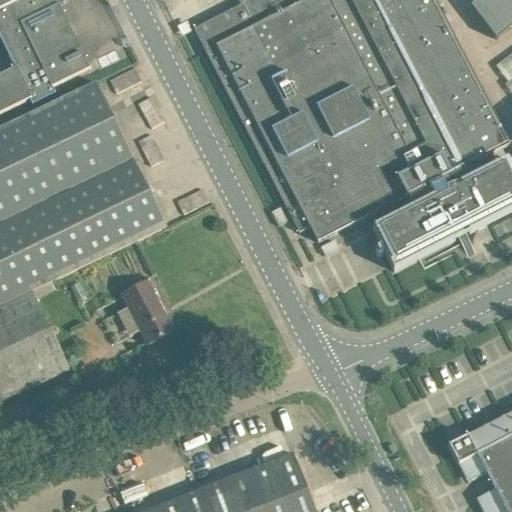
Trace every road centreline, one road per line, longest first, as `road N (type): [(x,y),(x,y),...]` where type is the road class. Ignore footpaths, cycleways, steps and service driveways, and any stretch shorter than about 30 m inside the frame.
road 1 (unclassified): [(333,378),(137,0)]
road 2 (unclassified): [(0,496),(272,392),(333,378)]
road 3 (unclassified): [(333,378),(511,291)]
road 4 (unclassified): [(401,511),(333,378)]
